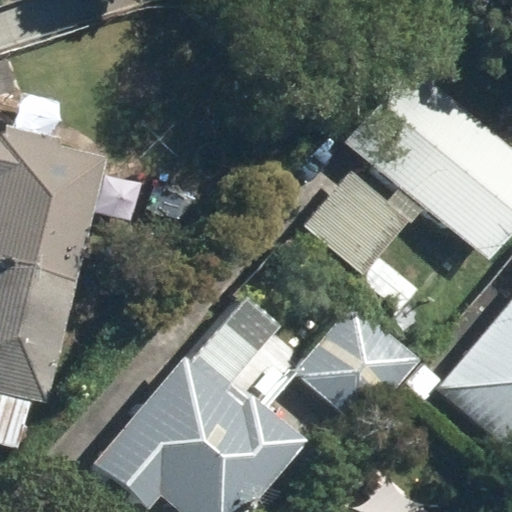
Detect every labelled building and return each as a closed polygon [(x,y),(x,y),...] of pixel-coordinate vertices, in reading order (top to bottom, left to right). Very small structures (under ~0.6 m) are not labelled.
[(511,164),(389,62),(325,138),(469,259),(511,207),(511,164)] [(0,431),(7,401),(24,405),(86,154),(0,132),(0,431)] [(331,167),(286,225),(350,274),(395,217),(331,167)] [(511,275),(418,387),(500,457),(511,443),(511,275)] [(166,355),(74,465),(130,511),(143,495),(162,511),(226,511),(287,440),(234,396),(227,403),(209,388),(263,324),(230,297),(175,362),(166,355)] [(339,302),(281,372),(347,428),(406,358),(339,302)]
